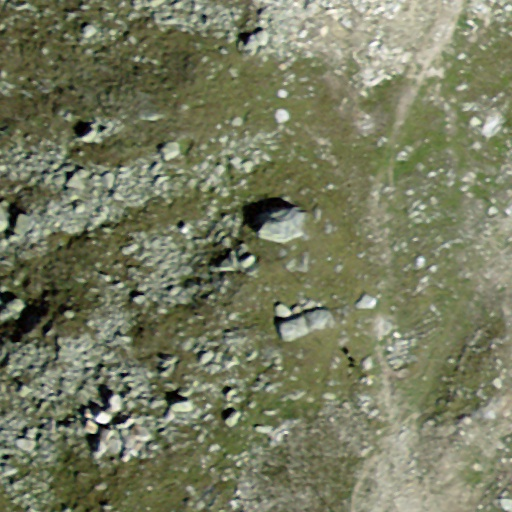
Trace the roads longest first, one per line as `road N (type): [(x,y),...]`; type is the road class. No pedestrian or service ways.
road 1 (track): [(402,511),(372,294),(403,97)]
road 2 (track): [(511,227),(473,449),(432,511)]
